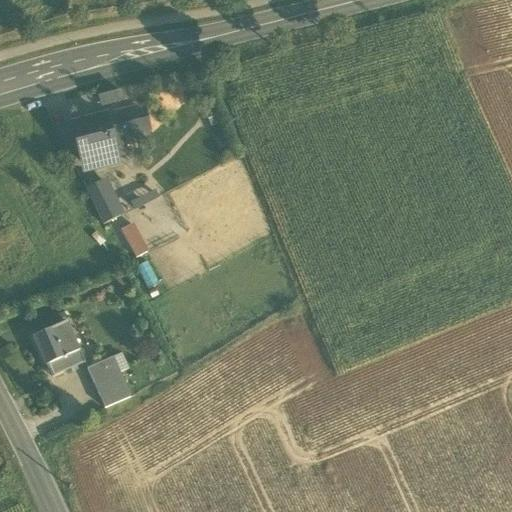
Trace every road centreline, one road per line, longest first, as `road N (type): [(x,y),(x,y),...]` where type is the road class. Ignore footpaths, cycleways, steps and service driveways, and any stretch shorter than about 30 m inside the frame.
road 1 (secondary): [(0,98),(356,0)]
road 2 (secondary): [(0,405),(55,511)]
